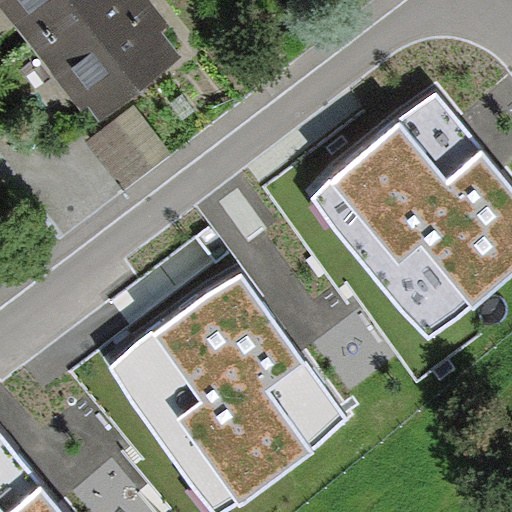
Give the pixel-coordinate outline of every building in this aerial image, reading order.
[(12,0),(38,32),(79,0),(12,0)] [(121,0),(79,0),(38,32),(96,107),(164,55),(121,0)] [(511,181),(493,159),(433,89),(314,190),(433,330),(511,264),(511,181)] [(131,180),(180,146),(145,97),(96,132),(131,180)] [(294,341),(241,269),(114,362),(221,506),(347,412),(294,341)] [(0,511),(71,511),(53,490),(0,424),(0,511)]
